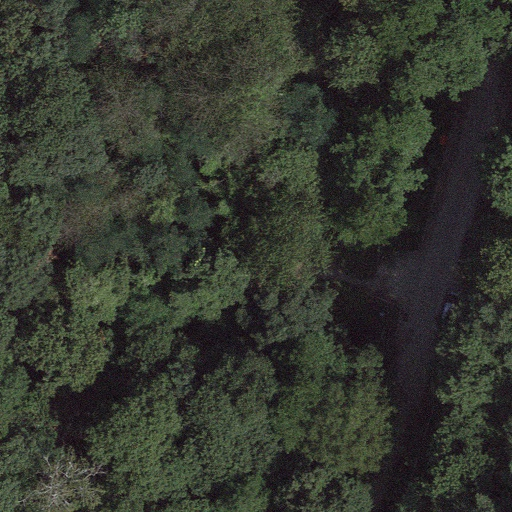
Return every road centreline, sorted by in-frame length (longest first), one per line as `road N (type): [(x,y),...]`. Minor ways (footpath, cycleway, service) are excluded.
road 1 (track): [(396,289),(269,294),(212,317),(48,459),(14,511)]
road 2 (track): [(396,289),(453,99),(461,0)]
road 3 (track): [(347,511),(366,387),(396,289)]
